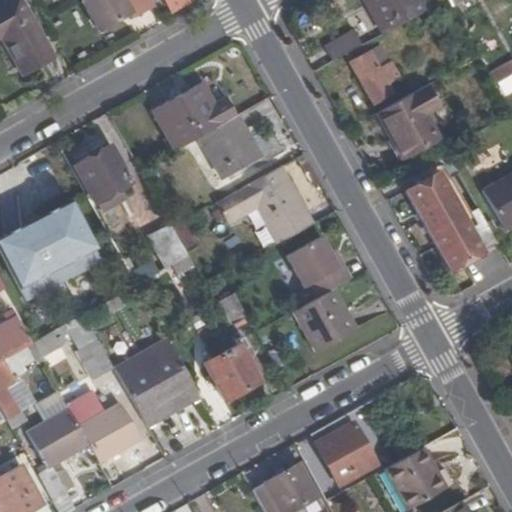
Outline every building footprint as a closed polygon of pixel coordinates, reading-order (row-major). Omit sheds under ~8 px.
[(51,57),(19,0),(0,10),(0,36),(1,36),(23,73),(51,57)] [(131,11),(149,1),(148,0),(82,0),(78,2),(96,34),(133,14),(131,11)] [(188,0),(161,0),(169,11),(188,0)] [(422,0),(428,9),(444,0),(364,0),(378,25),(422,0)] [(359,45),(352,32),(321,49),(328,63),(359,45)] [(379,69),(389,63),(380,47),(369,52),(379,69)] [(379,69),(369,52),(350,63),(373,104),(392,93),(387,83),(397,77),(389,63),(379,69)] [(511,61),(488,75),(493,84),(511,73),(511,61)] [(151,113),(173,152),(197,138),(233,118),(223,100),(212,107),(201,85),(151,113)] [(435,109),(423,88),(376,114),(401,159),(436,139),(423,116),(435,109)] [(259,159),(235,117),(233,118),(197,138),(221,181),(259,159)] [(129,183),(109,146),(73,167),(93,204),(129,183)] [(255,206),(277,245),(312,225),(279,167),(214,203),(226,224),(255,206)] [(464,208),(442,168),(437,171),(466,224),(471,221),(464,208)] [(444,265),(478,246),(493,238),(474,203),(464,208),(471,221),(466,224),(437,171),(402,191),(444,265)] [(511,177),(483,194),(502,229),(511,223),(511,177)] [(64,282),(105,260),(70,202),(37,219),(35,216),(30,219),(64,282)] [(0,254),(29,300),(64,282),(30,219),(25,222),(27,225),(0,238),(0,254)] [(158,261),(131,276),(136,286),(171,267),(188,258),(171,227),(147,241),(158,261)] [(305,288),(312,300),(328,291),(347,280),(340,267),(334,270),(327,257),(317,239),(284,259),(301,290),(305,288)] [(334,270),(340,267),(332,254),(327,257),(334,270)] [(177,278),(194,268),(188,258),(171,267),(177,278)] [(341,314),(328,291),(312,300),(290,312),(313,352),(355,329),(345,311),(341,314)] [(244,318),(231,295),(217,304),(229,326),(244,318)] [(90,379),(112,367),(83,315),(64,326),(68,332),(78,350),(75,352),(90,379)] [(57,338),(68,332),(64,326),(54,332),(57,338)] [(7,337),(16,353),(31,344),(23,329),(7,337)] [(57,347),(49,334),(31,344),(38,357),(57,347)] [(164,337),(112,367),(147,428),(199,397),(164,337)] [(260,374),(239,340),(232,343),(235,347),(238,346),(255,376),(260,374)] [(0,414),(2,419),(17,411),(4,388),(16,381),(15,378),(24,372),(21,366),(38,357),(31,344),(16,353),(0,361),(0,414)] [(235,347),(220,355),(240,391),(258,382),(255,376),(238,346),(235,347)] [(223,401),(240,391),(220,355),(203,365),(223,401)] [(33,404),(44,421),(64,410),(54,392),(33,404)] [(93,393),(67,408),(78,427),(104,412),(93,393)] [(104,412),(78,427),(88,444),(99,464),(140,441),(118,404),(104,412)] [(47,469),(88,444),(78,427),(67,408),(64,410),(44,421),(26,432),(47,469)] [(21,419),(17,411),(2,419),(7,427),(21,419)] [(312,444),(335,486),(373,464),(349,423),(312,444)] [(427,475),(432,472),(418,448),(413,451),(427,475)] [(442,489),(432,472),(427,475),(413,451),(379,470),(402,511),(442,489)] [(27,511),(40,505),(18,465),(0,475),(0,511),(27,511)] [(297,465),(250,491),(261,511),(287,511),(315,497),(297,465)] [(51,500),(61,494),(48,469),(36,476),(51,500)] [(440,511),(462,511),(457,503),(440,511)]
